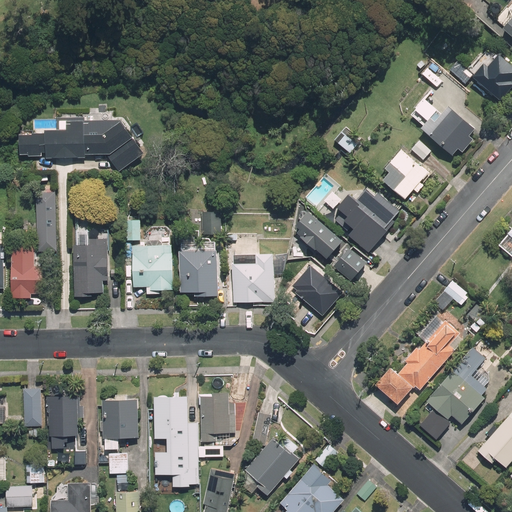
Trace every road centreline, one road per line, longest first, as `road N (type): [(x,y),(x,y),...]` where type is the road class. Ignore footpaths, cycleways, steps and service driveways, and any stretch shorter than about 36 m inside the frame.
road 1 (residential): [(0,347),(249,341),(277,350),(317,381)]
road 2 (residential): [(317,381),(511,156)]
road 3 (residential): [(317,381),(465,511)]
